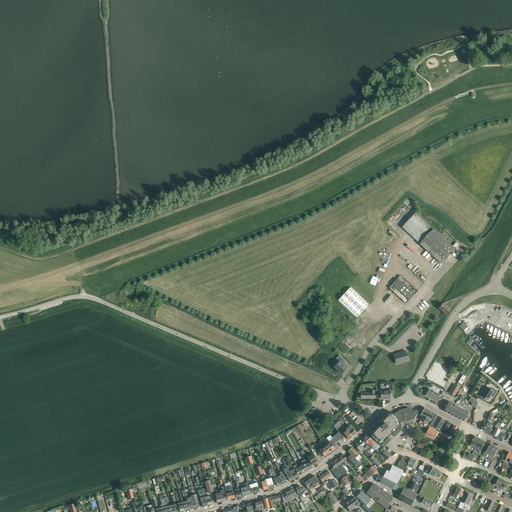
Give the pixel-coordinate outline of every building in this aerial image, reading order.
[(402,227),(438,260),(442,264),(459,245),(456,242),(452,246),(415,213),(402,227)] [(389,288),(402,300),(405,303),(417,291),(413,288),(400,276),(389,288)] [(337,301),(355,318),(369,304),(350,287),(337,301)] [(438,308),(446,315),(450,309),(442,303),(438,308)] [(453,327),(457,332),(462,328),(458,323),(453,327)] [(406,351),(393,355),(396,364),(408,360),(406,351)] [(338,362),(337,363),(334,367),(341,374),(346,367),(342,364),(345,361),(341,357),(339,355),(335,359),(338,362)] [(380,391),(381,398),(386,398),(386,399),(390,398),(389,393),(393,393),(392,384),(389,384),(389,391),(380,391)] [(454,384),(448,393),(454,396),(460,387),(454,384)] [(493,397),(497,391),(494,389),(493,390),(487,387),(485,390),(484,390),(483,392),(484,393),(482,396),(487,400),(490,395),(493,397)] [(442,400),(445,393),(443,391),(441,395),(429,389),(425,396),(437,402),(439,398),(442,400)] [(368,390),(368,393),(360,393),(360,399),(375,398),(375,390),(368,390)] [(449,401),(446,406),(444,411),(463,421),(468,411),(449,401)] [(399,422),(413,419),(418,411),(415,409),(414,411),(408,408),(401,410),(398,411),(393,414),(398,419),(399,422)] [(422,415),(420,420),(427,424),(429,421),(430,421),(434,413),(424,408),(421,414),(422,415)] [(339,411),(332,417),(335,420),(341,414),(339,411)] [(369,435),(378,443),(387,432),(386,431),(398,420),(390,411),(379,422),(381,423),(379,425),(379,424),(369,435)] [(445,420),(436,415),(430,425),(439,430),(445,420)] [(337,419),(331,424),(335,428),(335,427),(336,429),(338,427),(337,426),(340,423),(339,422),(338,420),(337,419)] [(491,424),(491,423),(488,421),(483,430),(490,434),(492,429),(494,425),(491,424)] [(492,434),(497,437),(501,430),(498,428),(501,423),(499,423),(494,427),(495,427),(494,430),(492,434)] [(349,424),(345,428),(353,436),(356,433),(349,424)] [(449,431),(451,432),(450,434),(454,436),(458,428),(453,425),(449,431)] [(400,426),(392,434),(394,437),(403,429),(400,426)] [(438,431),(429,426),(425,435),(434,440),(438,431)] [(341,431),(345,436),(349,439),(353,436),(345,428),(341,431)] [(496,439),(502,442),(504,437),(506,434),(501,432),(502,431),(501,431),(501,430),(497,437),(496,439)] [(376,444),(366,434),(362,438),(368,445),(368,444),(372,448),(376,444)] [(480,439),(475,436),(470,445),(475,448),(480,439)] [(380,446),(383,448),(391,440),(388,437),(380,446)] [(329,442),(324,446),(329,453),(334,449),(333,447),(335,445),(332,441),(331,439),(328,441),(329,442)] [(361,439),(358,442),(368,453),(369,453),(369,452),(368,450),(370,449),(367,446),(361,439)] [(479,452),(485,442),(480,439),(475,448),(479,450),(478,452),(479,452)] [(354,445),(358,449),(360,452),(362,450),(366,454),(367,457),(370,454),(369,453),(368,453),(358,442),(354,445)] [(491,456),(490,455),(494,446),(490,443),(488,448),(486,451),(485,450),(483,455),(488,458),(487,461),(489,462),(491,459),(490,459),(491,456)] [(316,450),(318,452),(321,456),(323,454),(324,456),(329,453),(324,446),(320,450),(319,448),(316,450)] [(489,462),(487,467),(491,469),(496,458),(494,457),(495,454),(497,454),(500,449),(498,449),(499,448),(494,446),(490,455),(491,456),(490,459),(491,459),(489,462)] [(347,451),(350,454),(353,456),(358,461),(362,457),(355,452),(355,451),(352,447),(347,451)] [(381,454),(387,460),(391,455),(385,450),(381,454)] [(307,457),(309,461),(312,465),(317,462),(314,457),(312,454),(307,457)] [(350,454),(347,458),(348,459),(354,465),(358,468),(361,464),(358,461),(353,456),(350,454)] [(369,459),(371,461),(375,465),(378,461),(374,458),(372,455),(369,459)] [(245,458),(247,465),(253,464),(250,456),(245,458)] [(383,477),(387,479),(397,484),(403,471),(402,470),(405,465),(408,459),(403,456),(400,462),(401,462),(398,468),(392,465),(389,471),(386,470),(383,477)] [(288,457),(285,459),(288,465),(286,466),(289,472),(293,479),(299,476),(298,475),(293,467),(288,457)] [(305,459),(300,462),(302,465),(305,471),(312,468),(307,458),(306,458),(305,459)] [(339,458),(330,464),(333,468),(331,470),(337,479),(338,479),(346,472),(342,465),(343,464),(339,458)] [(410,458),(408,462),(405,467),(408,468),(408,467),(412,468),(416,461),(410,458)] [(415,475),(421,478),(424,472),(421,470),(423,466),(425,463),(422,461),(420,465),(418,469),(419,469),(415,475)] [(274,478),(275,481),(277,486),(282,484),(278,477),(276,477),(272,468),(270,464),(268,464),(270,468),(269,468),(269,469),(271,474),(273,479),(274,478)] [(281,467),(287,477),(289,481),(293,479),(289,472),(286,466),(285,465),(281,467)] [(293,467),(298,475),(302,473),(298,467),(296,465),(293,467)] [(372,465),(367,470),(368,471),(372,475),(376,470),(372,465)] [(254,468),(257,476),(263,474),(260,466),(254,468)] [(434,475),(438,478),(441,473),(431,467),(431,468),(428,466),(426,472),(429,474),(434,477),(434,475)] [(368,471),(362,477),(365,481),(372,475),(368,471)] [(278,477),(283,484),(287,482),(281,472),(277,474),(278,477)] [(269,479),(265,480),(268,489),(274,487),(271,479),(273,479),(271,474),(268,476),(269,479)] [(344,477),(339,480),(341,483),(340,484),(342,487),(343,486),(349,481),(350,482),(351,482),(348,477),(347,475),(344,477)] [(314,476),(308,479),(314,488),(317,486),(316,485),(319,484),(318,482),(317,480),(314,476)] [(323,481),(325,484),(333,478),(331,476),(329,477),(327,479),(324,480),(323,481)] [(378,482),(392,489),(395,483),(381,476),(378,482)] [(205,482),(206,488),(208,493),(213,492),(212,487),(211,487),(208,477),(206,478),(206,481),(205,482)] [(477,482),(484,485),(486,480),(479,477),(477,482)] [(234,490),(235,493),(236,498),(241,496),(240,491),(239,489),(237,481),(236,478),(233,479),(235,488),(236,490),(234,490)] [(254,484),(249,485),(250,489),(252,493),(260,491),(258,486),(257,483),(256,478),(253,479),(254,484)] [(326,483),(330,489),(332,488),(333,489),(339,485),(334,479),(333,480),(333,479),(333,478),(325,484),(326,483)] [(503,480),(498,478),(497,481),(496,483),(495,483),(494,485),(497,487),(496,489),(498,490),(503,480)] [(308,479),(304,483),(309,490),(312,494),(316,491),(314,488),(308,479)] [(426,491),(428,488),(431,490),(435,483),(427,479),(421,488),(426,491)] [(503,480),(498,490),(500,491),(501,488),(503,489),(507,482),(503,480)] [(147,487),(145,481),(136,483),(139,490),(147,487)] [(413,481),(409,489),(414,491),(417,484),(413,481)] [(247,483),(239,485),(240,489),(241,491),(242,495),(242,496),(251,493),(249,489),(248,484),(247,483)] [(366,493),(386,509),(393,497),(377,486),(373,483),(366,493)] [(231,485),(224,487),(226,492),(225,493),(227,500),(235,498),(233,491),(231,485)] [(400,494),(397,500),(411,506),(416,494),(399,485),(396,492),(400,494)] [(302,495),(303,496),(304,497),(305,497),(298,486),(295,488),(300,496),(302,495)] [(455,493),(453,497),(456,498),(459,500),(461,496),(462,497),(463,494),(462,493),(464,490),(458,487),(455,493)] [(205,488),(203,489),(205,497),(207,505),(212,504),(210,496),(207,496),(205,488)] [(185,501),(182,502),(184,511),(189,509),(185,493),(184,490),(183,490),(183,489),(181,489),(181,491),(183,497),(183,496),(185,501)] [(200,490),(198,490),(199,495),(200,498),(201,502),(202,506),(207,505),(205,497),(202,489),(200,490)] [(293,489),(289,491),(293,499),(295,498),(296,499),(297,502),(300,501),(296,493),(293,489)] [(290,506),(291,505),(293,511),(295,510),(291,501),(290,500),(293,499),(289,491),(285,493),(290,506)] [(356,496),(365,505),(371,500),(361,491),(360,492),(356,496)] [(329,500),(332,505),(338,501),(335,497),(332,492),(327,495),(330,499),(329,500)] [(465,492),(456,511),(457,511),(463,511),(464,510),(462,509),(465,503),(468,505),(472,495),(465,492)] [(187,493),(185,493),(189,509),(194,508),(192,500),(190,496),(188,496),(187,493)] [(288,507),(290,506),(285,493),(281,495),(284,502),(286,502),(288,507)] [(192,500),(194,508),(199,507),(198,502),(196,494),(190,496),(192,500)] [(162,495),(159,496),(160,500),(161,505),(160,505),(161,508),(161,511),(167,511),(163,498),(162,495)] [(279,495),(267,498),(269,509),(274,508),(273,502),(276,501),(281,500),(279,495)] [(420,496),(419,499),(418,500),(421,501),(421,503),(430,507),(433,502),(420,496)] [(167,497),(163,498),(167,511),(172,511),(171,505),(170,504),(168,505),(167,503),(168,503),(167,499),(167,497)] [(356,510),(357,511),(360,511),(361,511),(357,506),(359,504),(354,497),(349,500),(356,510)] [(490,511),(492,511),(497,503),(489,499),(485,509),(490,511)] [(259,510),(261,510),(261,511),(264,511),(263,505),(261,500),(254,502),(255,504),(253,505),(254,510),(258,509),(259,510)] [(354,511),(356,510),(349,500),(344,504),(347,508),(350,511),(353,509),(354,511)] [(448,502),(446,507),(455,511),(457,506),(448,502)] [(492,511),(501,511),(504,507),(497,503),(492,511)]
